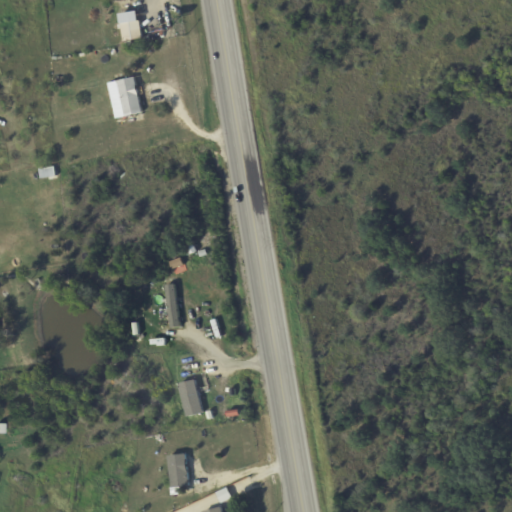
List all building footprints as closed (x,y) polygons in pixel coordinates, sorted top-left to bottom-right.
[(122,41),(142,39),(139,12),(120,14),(122,41)] [(118,80),(126,116),(143,112),(135,77),(118,80)] [(39,169),(40,179),(56,176),(54,166),(39,169)] [(180,327),(176,284),(166,285),(170,328),(180,327)] [(179,384),(187,417),(204,413),(195,380),(179,384)] [(170,455),(171,487),(189,486),(187,454),(170,455)] [(232,499),(229,488),(205,496),(209,506),(232,499)]
